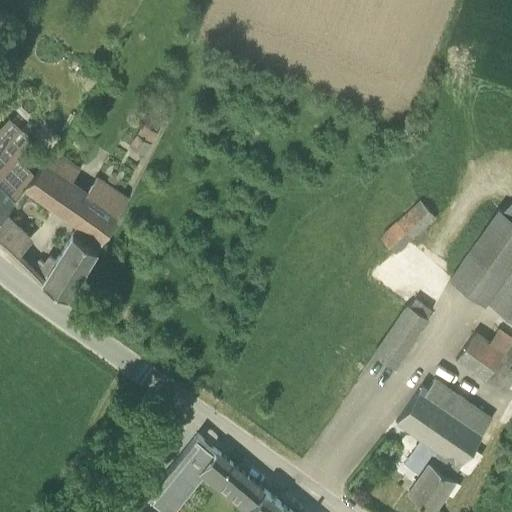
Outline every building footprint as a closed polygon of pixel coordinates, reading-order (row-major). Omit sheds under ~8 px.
[(0,210),(3,208),(22,185),(35,170),(17,154),(31,139),(9,118),(0,126),(0,210)] [(128,145),(144,154),(157,130),(141,122),(128,145)] [(35,170),(22,185),(76,223),(71,230),(53,259),(48,256),(44,263),(39,260),(35,265),(32,271),(41,279),(67,294),(69,291),(126,198),(128,196),(96,175),(86,188),(72,178),(80,166),(54,148),(35,170)] [(379,234),(396,253),(436,216),(419,197),(379,234)] [(488,299),(511,317),(511,216),(498,206),(447,277),(485,304),(488,299)] [(3,208),(0,210),(0,239),(16,255),(21,250),(33,236),(3,208)] [(372,352),(395,366),(429,317),(427,316),(433,308),(415,295),(409,303),(405,301),(372,352)] [(511,380),(511,366),(509,364),(511,359),(511,335),(499,326),(488,340),(474,330),(454,357),(484,378),(487,374),(507,388),(511,380)] [(434,508),(456,477),(452,474),(492,416),(436,376),(435,377),(434,376),(427,385),(422,381),(395,419),(438,449),(430,459),(427,457),(405,488),(434,508)] [(194,436),(149,494),(160,502),(170,509),(199,472),(237,503),(245,510),(243,511),(295,511),(277,498),(267,490),(255,480),(217,449),(216,448),(213,452),(194,436)]
